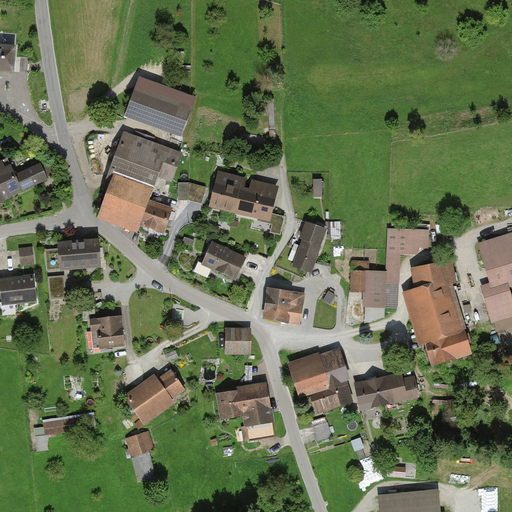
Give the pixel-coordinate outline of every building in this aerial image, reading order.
[(7,39),(0,38),(0,73),(34,75),(35,57),(26,57),(26,44),(7,43),(7,39)] [(202,108),(142,86),(131,115),(190,138),(202,108)] [(276,101),(268,101),(269,132),(278,131),(276,101)] [(187,151),(131,133),(118,172),(164,187),(167,177),(178,180),(187,151)] [(0,203),(53,176),(47,164),(23,176),(12,155),(0,161),(0,203)] [(253,178),(223,171),(215,206),(278,221),(276,230),(283,232),(286,216),(278,214),(286,185),(257,178),(255,187),(251,186),(253,178)] [(114,172),(97,214),(135,228),(138,221),(163,230),(172,208),(148,199),(153,186),(114,172)] [(317,198),(328,197),(327,178),(316,179),(317,198)] [(194,184),(182,183),(182,200),(194,200),(205,203),(210,188),(194,184)] [(334,228),(307,218),(299,238),(306,241),(297,264),(313,270),(321,249),(325,251),(334,228)] [(373,270),(374,260),(354,258),(351,291),(369,292),(368,307),(400,309),(403,253),(421,254),(422,247),(430,247),(431,232),(392,229),(389,271),(373,270)] [(511,235),(483,245),(495,282),(483,286),(495,324),(511,318),(511,235)] [(99,240),(65,242),(65,248),(48,249),(49,270),(100,267),(99,240)] [(243,278),(252,258),(218,242),(209,262),(243,278)] [(22,267),(36,266),(34,247),(20,248),(22,267)] [(457,262),(416,269),(420,288),(408,292),(421,345),(431,343),(436,365),(479,355),(472,331),(455,288),(461,286),(457,262)] [(35,275),(0,278),(0,307),(37,304),(35,275)] [(69,276),(51,277),(52,299),(70,298),(69,276)] [(306,295),(267,289),(263,319),(302,325),(306,295)] [(129,346),(125,316),(91,320),(92,332),(104,331),(107,348),(129,346)] [(251,328),(224,329),(224,356),(251,356),(251,328)] [(353,363),(345,346),(329,354),(326,348),(293,363),(309,397),(343,381),(338,371),(353,363)] [(179,394),(188,388),(177,372),(168,378),(162,369),(128,392),(132,398),(121,405),(139,430),(184,400),(179,394)] [(392,405),(423,397),(417,373),(408,376),(407,370),(354,383),(361,412),(392,405)] [(280,426),(273,383),(243,388),(244,392),(222,395),(226,419),(247,415),(250,430),(280,426)] [(318,396),(324,414),(352,405),(346,387),(318,396)] [(98,431),(97,416),(46,419),(47,426),(38,427),(39,450),(52,449),(51,435),(98,431)] [(314,426),(319,441),(334,437),(329,421),(314,426)] [(249,426),(244,427),(247,441),(252,439),(249,426)] [(156,451),(151,432),(127,439),(132,457),(156,451)] [(353,440),(356,451),(367,448),(364,437),(353,440)] [(155,455),(136,460),(142,482),(161,477),(155,455)] [(441,511),(439,489),(380,495),(381,511),(441,511)]
